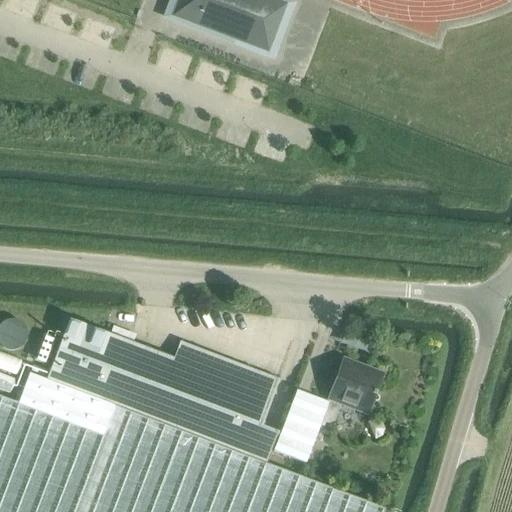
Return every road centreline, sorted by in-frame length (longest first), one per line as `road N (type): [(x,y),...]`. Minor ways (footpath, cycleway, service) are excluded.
road 1 (unclassified): [(496,302),(0,255)]
road 2 (unclassified): [(434,511),(496,302)]
